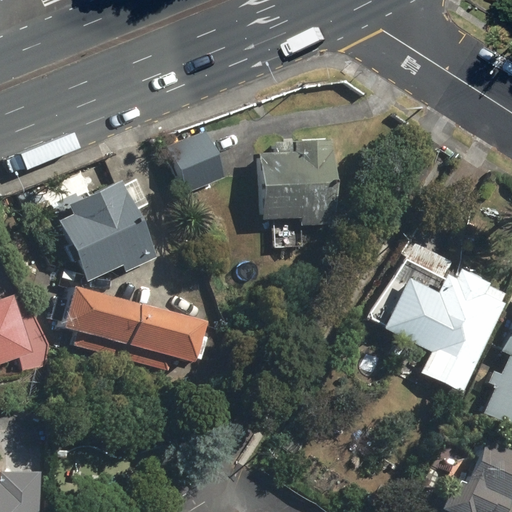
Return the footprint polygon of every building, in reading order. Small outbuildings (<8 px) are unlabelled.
[(203,129),(161,145),(178,192),(220,177),(203,129)] [(324,136),(287,139),(288,147),(266,149),(271,211),(330,206),(324,136)] [(54,216),(82,280),(117,265),(120,271),(154,256),(133,208),(143,204),(133,179),(119,184),(116,176),(65,198),(70,209),(54,216)] [(416,368),(456,389),(506,291),(407,241),(366,322),(425,352),(416,368)] [(55,322),(73,327),(68,346),(167,373),(172,353),(197,360),(204,334),(196,331),(199,317),(66,282),(55,322)] [(0,359),(14,355),(19,373),(46,365),(25,297),(7,303),(3,291),(0,291),(0,359)] [(511,310),(505,324),(511,327),(511,334),(494,371),(488,368),(481,383),(488,386),(476,409),(511,426),(511,310)] [(449,474),(429,511),(495,511),(503,497),(508,500),(511,491),(511,450),(479,434),(458,478),(449,474)] [(17,461),(17,468),(0,467),(0,511),(33,511),(34,468),(34,461),(17,461)]
